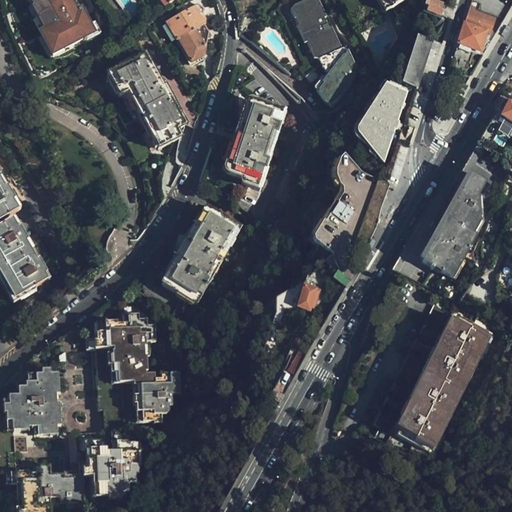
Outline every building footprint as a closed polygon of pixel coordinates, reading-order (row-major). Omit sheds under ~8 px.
[(30,3),(40,21),(71,2),(69,0),(30,0),(31,1),(30,3)] [(305,0),(295,5),(295,6),(291,10),(295,19),(296,19),(300,25),(297,27),(305,44),(308,43),(311,49),(310,50),(314,60),(319,59),(326,74),(314,88),(324,102),(332,107),(339,101),(354,83),(352,81),(357,76),(357,73),(355,69),(358,68),(347,46),(343,48),(332,26),(330,27),(326,18),(327,18),(319,0),(305,0)] [(379,0),(386,12),(407,0),(379,0)] [(441,19),(445,5),(430,0),(429,4),(426,3),(424,8),(427,9),(426,14),(441,19)] [(71,2),(40,21),(45,29),(40,32),(53,55),(91,33),(82,17),(84,16),(81,9),(79,11),(78,9),(75,10),(71,2)] [(202,26),(204,25),(199,15),(200,15),(201,14),(201,13),(201,11),(201,10),(201,9),(201,8),(200,7),(199,7),(198,6),(197,6),(196,6),(165,23),(175,42),(178,41),(202,26)] [(495,20),(467,12),(463,24),(487,32),(491,34),(495,20)] [(487,32),(463,24),(456,46),(474,51),(480,53),(487,32)] [(202,26),(178,41),(191,63),(202,57),(206,42),(204,37),(207,34),(202,26)] [(418,90),(433,43),(417,38),(402,85),(418,90)] [(454,51),(472,56),(474,51),(456,46),(454,51)] [(454,51),(452,59),(470,64),(472,56),(454,51)] [(185,126),(165,87),(162,88),(145,55),(108,75),(119,97),(127,94),(158,150),(180,138),(177,131),(185,126)] [(396,122),(404,96),(384,89),(358,129),(357,131),(356,133),(356,135),(356,137),(357,139),(359,140),(382,164),(393,131),(395,131),(398,123),(396,122)] [(511,126),(511,105),(501,99),(494,112),(500,115),(498,119),(511,126)] [(257,191),(286,114),(255,103),(253,103),(252,103),(251,103),(250,104),(249,104),(248,105),(226,163),(226,165),(226,166),(226,168),(226,169),(227,170),(228,172),(229,172),(239,176),(238,179),(238,181),(239,183),(240,185),(242,186),(245,187),(257,191)] [(280,219),(319,137),(305,130),(274,190),(276,191),(266,212),(280,219)] [(334,273),(348,283),(360,262),(378,225),(378,224),(378,223),(378,222),(379,221),(379,220),(379,219),(379,218),(380,217),(380,216),(380,215),(380,214),(380,213),(381,212),(381,211),(381,210),(381,209),(382,209),(382,208),(382,207),(382,206),(383,205),(383,204),(383,203),(383,202),(389,186),(384,182),(362,176),(341,159),(339,162),(335,173),(335,175),(335,176),(335,178),(335,180),(336,181),(336,183),(337,184),(338,186),(339,187),(340,189),(342,190),(311,241),(312,241),(313,242),(313,243),(314,244),(315,244),(316,245),(316,246),(317,246),(318,247),(319,247),(319,248),(320,248),(321,249),(322,249),(333,257),(333,258),(332,259),(332,261),(332,263),(332,264),(332,265),(332,267),(332,268),(332,269),(334,273)] [(0,225),(24,212),(0,169),(0,277),(14,303),(53,282),(18,221),(0,231),(0,225)] [(453,280),(479,235),(475,233),(482,222),(479,195),(486,182),(468,172),(418,261),(453,280)] [(184,299),(172,320),(184,329),(245,214),(225,201),(218,215),(202,208),(162,287),(184,299)] [(195,219),(183,210),(175,223),(163,240),(175,249),(195,219)] [(511,288),(511,287),(511,279),(497,283),(496,291),(511,288)] [(310,313),(316,291),(303,288),(296,309),(310,313)] [(433,455),(491,335),(431,305),(372,426),(433,455)] [(476,305),(473,311),(483,316),(486,310),(476,305)] [(0,318),(0,323),(2,327),(8,322),(4,315),(0,318)] [(139,473),(138,439),(124,440),(122,389),(132,389),(133,411),(136,410),(136,428),(153,428),(153,429),(161,428),(161,421),(164,421),(167,418),(167,414),(170,414),(171,402),(179,402),(179,382),(160,382),(161,387),(154,387),(154,382),(147,382),(146,350),(156,350),(155,333),(147,333),(147,327),(140,327),(140,322),(129,322),(129,331),(117,332),(117,327),(102,328),(96,333),(96,345),(86,345),(86,356),(96,356),(98,403),(102,403),(102,438),(72,437),(72,439),(67,440),(68,478),(47,478),(47,470),(36,469),(36,476),(24,477),(24,475),(12,475),(12,455),(24,455),(24,439),(11,439),(11,434),(26,434),(27,431),(37,430),(37,439),(59,438),(58,378),(49,378),(49,373),(41,373),(41,378),(27,378),(27,385),(24,385),(24,390),(17,390),(17,398),(7,398),(6,404),(1,404),(1,413),(0,412),(0,475),(8,475),(8,487),(14,487),(14,510),(9,510),(9,511),(45,511),(46,502),(55,501),(55,507),(80,507),(80,482),(88,482),(88,500),(104,500),(104,503),(117,503),(117,497),(124,497),(124,489),(132,488),(133,480),(136,480),(135,472),(139,473)]
